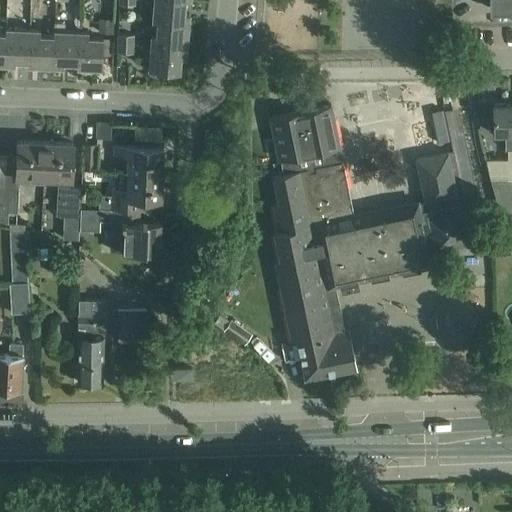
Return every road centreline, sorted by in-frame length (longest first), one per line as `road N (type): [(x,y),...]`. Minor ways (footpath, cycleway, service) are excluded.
road 1 (primary): [(511,437),(0,449)]
road 2 (residential): [(0,96),(191,103)]
road 3 (residential): [(187,229),(191,103)]
road 4 (residential): [(191,103),(205,103),(223,74),(228,0)]
